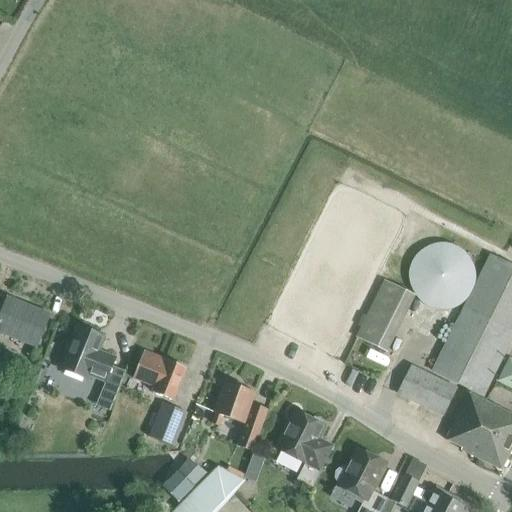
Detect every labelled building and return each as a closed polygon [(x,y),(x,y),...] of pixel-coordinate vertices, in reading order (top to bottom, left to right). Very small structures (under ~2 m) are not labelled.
[(483,398),(511,340),(511,266),(489,256),(431,371),(483,398)] [(386,354),(415,297),(384,280),(356,337),(386,354)] [(7,298),(0,315),(0,334),(36,348),(49,315),(7,298)] [(104,338),(77,328),(61,369),(88,380),(89,376),(105,382),(115,358),(99,352),(104,338)] [(158,357),(143,351),(133,378),(156,387),(153,393),(173,401),(186,368),(166,360),(166,363),(157,359),(158,357)] [(511,388),(511,360),(508,358),(497,381),(511,388)] [(442,417),(456,387),(411,366),(397,395),(442,417)] [(255,394),(224,383),(214,413),(242,423),(234,445),(253,452),(268,412),(251,405),(255,394)] [(462,448),(461,450),(501,470),(511,447),(511,415),(469,394),(446,440),(462,448)] [(189,414),(161,403),(147,436),(175,448),(189,414)] [(305,464),(297,480),(311,487),(332,447),(318,440),(325,427),(295,412),(276,450),(305,464)] [(356,449),(337,487),(364,501),(357,511),(380,511),(382,508),(387,499),(373,492),(387,465),(356,449)] [(227,465),(224,472),(242,480),(243,478),(242,478),(244,474),(227,465)] [(177,469),(161,485),(178,501),(194,485),(177,469)] [(180,511),(213,511),(245,481),(242,480),(224,472),(222,471),(180,511)] [(404,475),(391,501),(405,508),(411,496),(414,490),(418,482),(405,476),(404,475)] [(422,511),(467,511),(468,511),(433,493),(431,496),(426,493),(422,501),(427,504),(422,511)] [(387,499),(382,508),(380,511),(390,511),(395,504),(387,499)]
